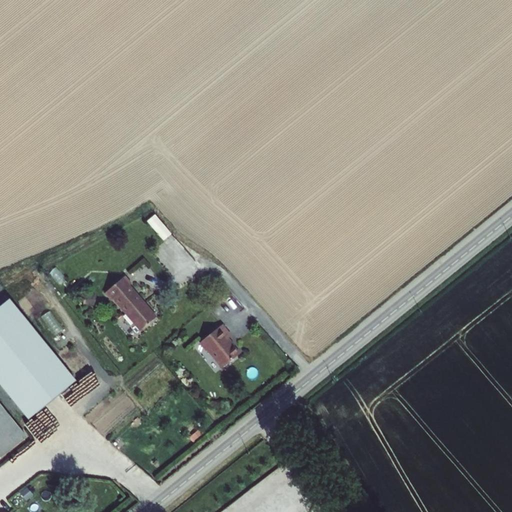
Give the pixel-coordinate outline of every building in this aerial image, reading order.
[(148,221),(163,239),(171,232),(155,215),(148,221)] [(132,284),(125,276),(105,293),(111,301),(114,299),(141,331),(156,318),(129,286),(132,284)] [(71,375),(4,293),(0,296),(0,383),(24,413),(71,375)] [(224,322),(202,340),(209,348),(210,347),(224,365),(241,351),(229,336),(233,333),(224,322)] [(0,452),(26,431),(0,399),(0,452)] [(24,443),(28,447),(39,437),(36,434),(33,437),(32,436),(24,443)]
